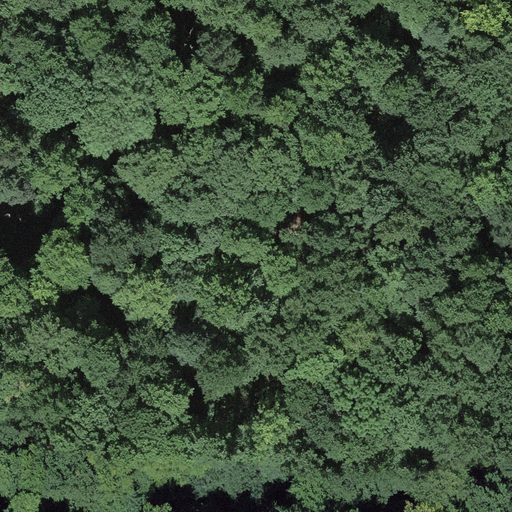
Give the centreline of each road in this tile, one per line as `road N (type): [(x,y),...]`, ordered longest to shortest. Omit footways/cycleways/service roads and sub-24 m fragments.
road 1 (track): [(147,0),(319,271),(396,357),(484,511)]
road 2 (track): [(0,425),(202,511)]
